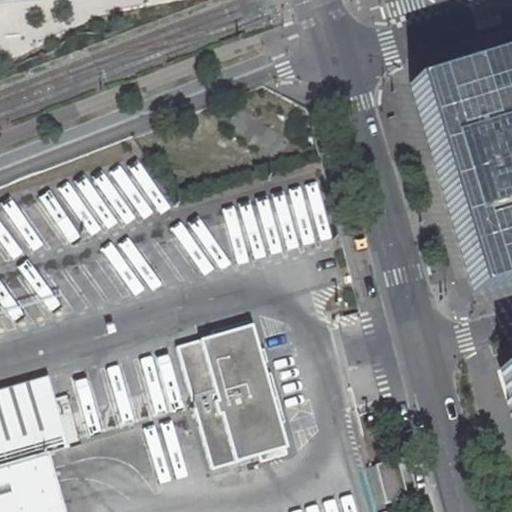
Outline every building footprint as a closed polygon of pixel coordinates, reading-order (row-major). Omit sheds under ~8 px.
[(412,82),(475,291),(511,279),(511,91),(483,101),(471,64),(412,82)] [(260,462),(286,455),(284,449),(285,449),(271,400),(277,399),(270,374),(264,376),(250,328),(248,322),(211,332),(212,339),(177,349),(211,470),(259,456),(260,462)] [(66,449),(46,378),(0,391),(0,467),(46,455),(66,449)] [(62,511),(46,455),(0,467),(0,511),(62,511)] [(407,498),(397,460),(375,465),(385,504),(407,498)]
